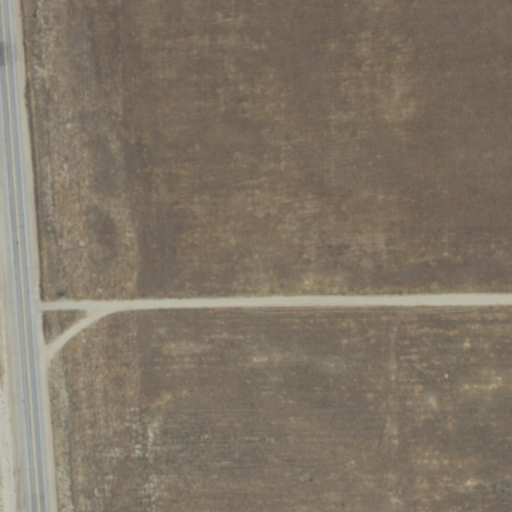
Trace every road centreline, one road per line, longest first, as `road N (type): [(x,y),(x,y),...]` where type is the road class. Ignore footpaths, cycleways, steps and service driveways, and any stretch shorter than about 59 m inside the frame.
road 1 (secondary): [(39,511),(0,0)]
road 2 (residential): [(23,308),(511,300)]
